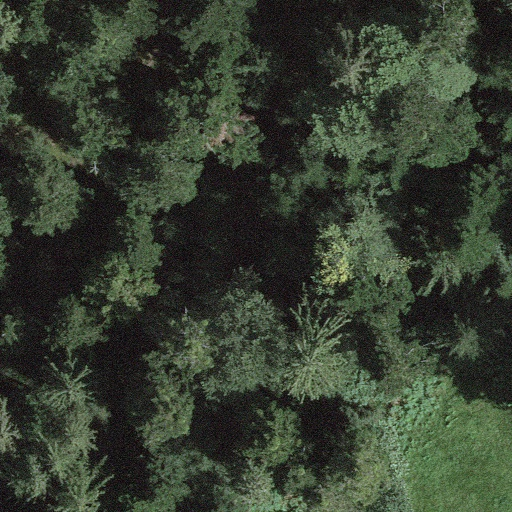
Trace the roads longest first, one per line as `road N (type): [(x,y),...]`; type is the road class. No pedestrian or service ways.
road 1 (track): [(0,54),(82,207),(107,379),(183,511)]
road 2 (track): [(82,207),(126,113),(215,0)]
